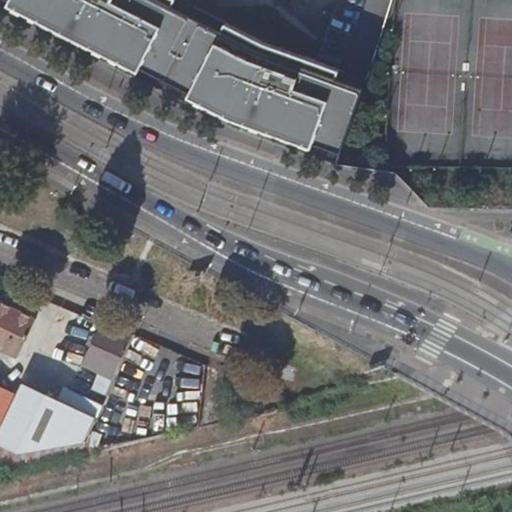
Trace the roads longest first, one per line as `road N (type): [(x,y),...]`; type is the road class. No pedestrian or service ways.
road 1 (primary): [(470,247),(201,158),(0,59)]
road 2 (primary): [(0,117),(281,264)]
road 3 (primary): [(281,264),(511,381)]
road 4 (tertiary): [(281,264),(424,312),(511,358)]
road 5 (residential): [(205,341),(0,255)]
